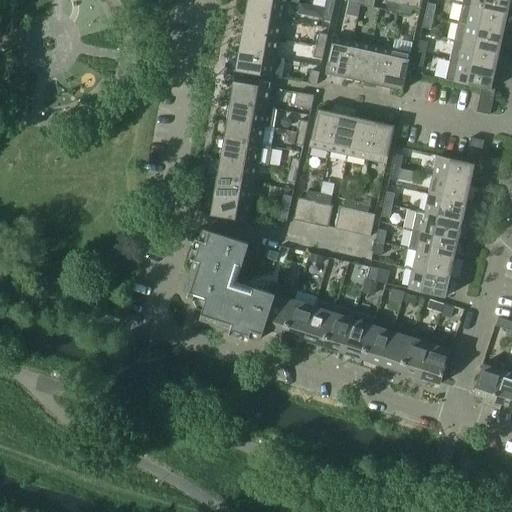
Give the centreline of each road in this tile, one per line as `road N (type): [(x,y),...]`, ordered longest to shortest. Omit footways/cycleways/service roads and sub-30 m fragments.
road 1 (residential): [(454,416),(156,332),(189,223),(172,196),(203,0)]
road 2 (residential): [(454,416),(511,240)]
